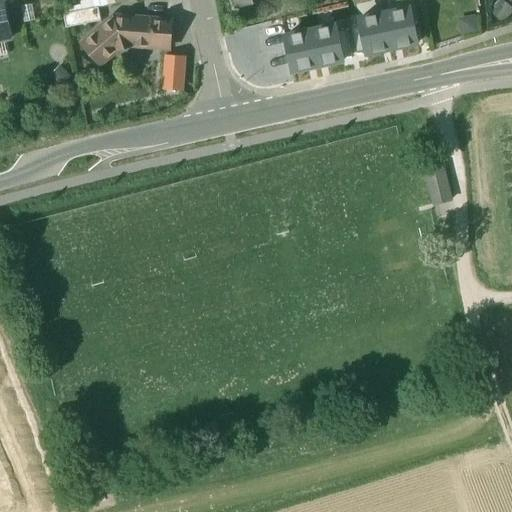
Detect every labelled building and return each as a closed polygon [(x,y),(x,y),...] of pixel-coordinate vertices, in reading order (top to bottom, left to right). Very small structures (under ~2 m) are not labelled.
[(234,0),(237,8),(268,0),(234,0)] [(0,41),(11,39),(4,4),(3,4),(0,4),(0,41)] [(99,8),(63,15),(66,28),(101,21),(99,8)] [(392,49),(417,45),(410,9),(385,14),(392,49)] [(367,54),(392,49),(385,14),(359,19),(361,27),(366,51),(367,54)] [(172,21),(114,17),(82,45),(100,65),(117,51),(131,46),(169,49),(172,21)] [(335,26),(310,31),(318,67),(343,62),(342,58),(337,34),(335,26)] [(361,27),(352,29),(357,53),(366,51),(361,27)] [(310,31),(285,36),(293,72),(318,67),(310,31)] [(337,34),(342,58),(352,56),(347,32),(337,34)] [(184,61),(167,59),(166,87),(182,88),(184,61)] [(444,167),(425,171),(433,204),(452,200),(444,167)]
